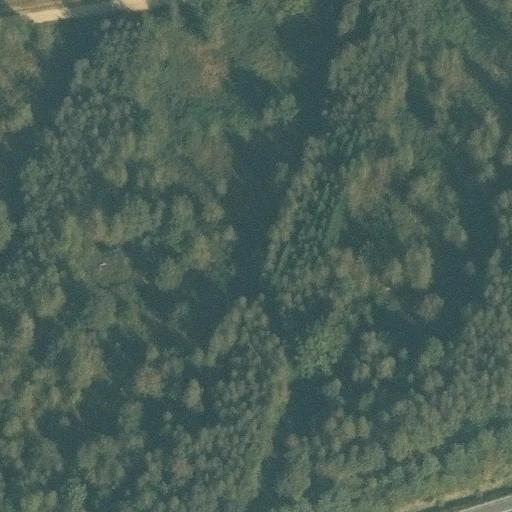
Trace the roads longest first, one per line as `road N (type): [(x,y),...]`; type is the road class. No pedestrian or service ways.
road 1 (track): [(511,432),(285,511)]
road 2 (track): [(0,27),(182,0)]
